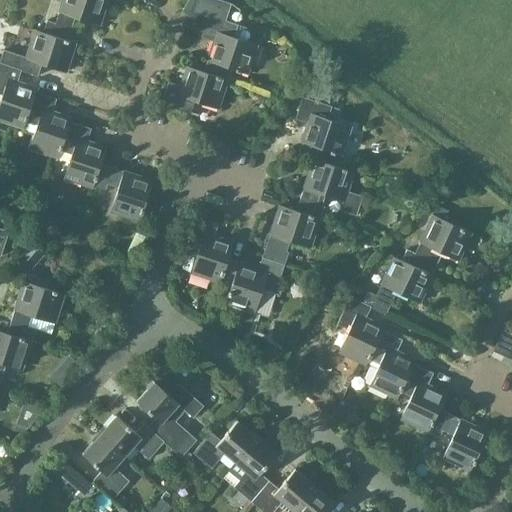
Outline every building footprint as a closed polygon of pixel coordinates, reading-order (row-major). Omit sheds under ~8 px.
[(33,29),(33,30),(63,40),(63,39),(67,40),(74,18),(100,26),(108,0),(61,0),(57,12),(59,13),(55,24),(47,21),(43,32),(33,29)] [(219,0),(200,0),(196,14),(207,18),(201,37),(212,41),(205,61),(201,72),(215,76),(215,75),(221,77),(220,78),(227,80),(228,75),(231,68),(247,74),(257,46),(241,40),(232,37),(236,25),(225,21),(230,3),(219,0)] [(3,50),(0,58),(0,63),(17,69),(16,69),(20,71),(37,76),(40,64),(66,73),(76,44),(66,41),(67,40),(63,39),(63,40),(33,30),(25,57),(3,50)] [(26,121),(35,93),(37,87),(17,81),(20,71),(16,69),(17,69),(0,63),(0,94),(1,95),(0,97),(0,122),(22,129),(25,121),(26,121)] [(168,82),(161,103),(189,113),(194,100),(218,109),(228,80),(227,80),(220,78),(221,77),(215,75),(215,76),(201,72),(186,66),(179,86),(168,82)] [(35,93),(26,121),(36,125),(28,149),(56,158),(70,116),(52,110),(55,99),(35,93)] [(317,148),(313,159),(342,169),(336,167),(340,156),(341,156),(351,127),(327,119),(331,107),(302,97),(295,118),(306,123),(299,142),(317,148)] [(92,187),(92,188),(94,182),(95,182),(97,177),(96,177),(100,164),(106,147),(86,140),(90,129),(70,122),(60,150),(71,154),(62,179),(91,188),(92,187)] [(304,188),(295,211),(309,216),(309,215),(314,216),(314,217),(320,220),(320,219),(319,218),(324,207),(320,205),(324,194),(342,200),(338,210),(355,216),(361,197),(347,192),(354,173),(342,169),(313,159),(312,159),(302,187),(304,188)] [(94,182),(92,188),(104,192),(107,184),(117,188),(109,212),(138,222),(153,180),(124,170),(123,172),(100,164),(96,177),(97,177),(95,182),(94,182)] [(270,234),(261,257),(283,265),(287,252),(282,250),(286,239),(310,248),(320,220),(314,217),(314,216),(309,215),(309,216),(295,211),(278,205),(268,234),(270,234)] [(431,215),(418,242),(419,242),(441,253),(458,261),(471,234),(443,220),(447,211),(435,205),(431,215)] [(219,284),(219,283),(221,276),(222,276),(224,271),(223,271),(227,259),(227,258),(232,242),(214,235),(217,224),(195,217),(185,245),(198,249),(190,274),(219,284)] [(31,244),(15,263),(28,274),(44,255),(31,244)] [(174,248),(170,262),(175,264),(179,265),(184,252),(179,250),(174,248)] [(221,276),(219,283),(230,287),(225,303),(253,313),(262,288),(273,292),(283,265),(261,257),(258,268),(239,262),(239,263),(227,259),(223,271),(224,271),(222,276),(221,276)] [(380,285),(375,295),(367,291),(362,303),(370,307),(385,314),(395,292),(419,303),(432,276),(425,272),(424,271),(421,269),(420,270),(392,257),(379,284),(380,285)] [(14,310),(11,322),(7,333),(19,338),(19,337),(24,338),(23,339),(30,341),(34,329),(27,327),(31,316),(55,323),(64,295),(22,281),(13,310),(14,310)] [(351,282),(344,287),(349,293),(355,288),(351,282)] [(369,358),(382,331),(384,327),(365,318),(370,307),(362,303),(349,297),(337,324),(348,329),(337,353),(365,366),(368,358),(369,358)] [(0,379),(5,365),(22,370),(31,342),(30,341),(23,339),(24,338),(19,337),(19,338),(7,333),(0,331),(0,379)] [(396,399),(400,391),(399,391),(412,364),(415,359),(396,350),(401,340),(382,331),(369,358),(379,363),(368,386),(396,399)] [(511,336),(503,356),(511,359),(511,336)] [(68,356),(58,367),(68,375),(75,366),(77,364),(68,356)] [(398,420),(426,433),(426,432),(427,432),(431,424),(432,424),(434,420),(432,420),(438,409),(446,393),(427,384),(432,373),(412,364),(399,391),(400,391),(410,396),(398,420)] [(153,381),(135,402),(155,418),(147,427),(164,441),(163,442),(181,458),(186,451),(196,440),(174,421),(184,410),(192,417),(203,406),(177,383),(168,394),(165,391),(159,387),(153,381)] [(340,404),(334,413),(343,423),(350,411),(340,404)] [(460,420),(449,415),(438,409),(432,420),(434,420),(432,424),(431,424),(427,432),(426,432),(426,433),(427,432),(438,437),(441,430),(452,435),(441,459),(469,472),(488,432),(460,419),(460,420)] [(115,415),(99,435),(124,457),(133,446),(148,459),(163,442),(164,441),(147,427),(143,423),(135,432),(115,415)] [(223,453),(234,463),(255,438),(236,422),(220,441),(210,432),(192,453),(211,468),(223,453)] [(124,457),(99,435),(82,454),(101,471),(92,481),(113,498),(128,481),(114,468),(124,457)] [(228,470),(227,471),(238,481),(235,484),(233,487),(247,499),(251,502),(268,481),(259,473),(272,458),(275,454),(255,438),(234,463),(228,470)] [(63,461),(56,470),(83,494),(91,485),(63,461)] [(268,481),(251,502),(253,504),(262,511),(272,511),(277,506),(283,511),(291,511),(292,511),(314,486),(295,470),(291,474),(278,489),(268,481)] [(291,511),(325,511),(334,502),(314,486),(292,511),(291,511)] [(120,495),(115,500),(121,506),(126,500),(120,495)] [(159,498),(148,511),(166,511),(170,507),(159,498)]
